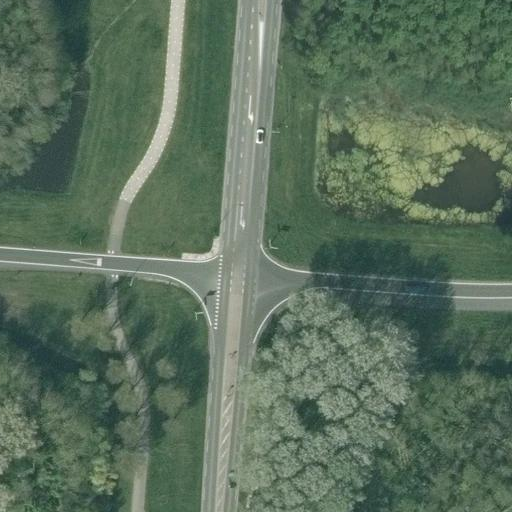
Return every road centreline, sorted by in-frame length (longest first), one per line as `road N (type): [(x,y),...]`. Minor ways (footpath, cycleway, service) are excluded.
road 1 (primary): [(249,275),(273,0)]
road 2 (primary): [(247,0),(225,273)]
road 3 (motorway): [(249,275),(511,290)]
road 4 (primary): [(225,273),(207,511)]
road 5 (primary): [(228,511),(249,275)]
road 6 (motorway): [(0,254),(225,273)]
